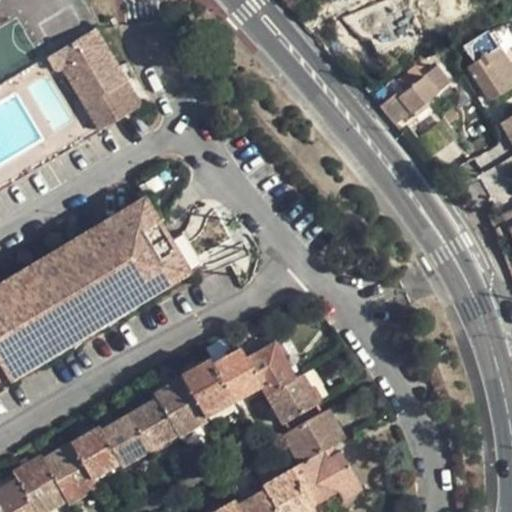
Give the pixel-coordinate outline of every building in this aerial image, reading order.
[(62,70),(99,130),(141,105),(124,77),(95,29),(46,59),(52,69),(59,72),(62,70)] [(511,85),(511,68),(490,32),(464,47),(474,63),(469,67),(490,99),(511,85)] [(434,68),(426,74),(419,65),(392,86),(414,112),(447,85),(434,68)] [(511,113),(499,121),(511,145),(511,113)] [(0,363),(6,375),(8,378),(188,271),(169,239),(144,198),(0,283),(0,363)] [(511,208),(492,219),(499,234),(508,228),(511,226),(511,208)] [(180,232),(169,239),(188,271),(199,263),(180,232)] [(261,387),(266,395),(296,378),(275,341),(245,357),(263,386),(261,387)] [(212,363),(234,401),(261,387),(263,386),(245,357),(240,348),(212,363)] [(182,378),(204,417),(234,401),(212,363),(210,358),(181,374),(182,378)] [(266,395),(281,423),(318,402),(302,374),(296,378),(266,395)] [(177,435),(178,437),(206,421),(204,417),(182,378),(154,394),(156,398),(177,435)] [(129,413),(151,450),(177,435),(156,398),(129,413)] [(283,436),(298,463),(324,449),(345,437),(330,409),(283,436)] [(121,463),(122,465),(151,450),(129,413),(101,429),(121,463)] [(70,442),(92,479),(121,463),(101,429),(99,426),(70,442)] [(66,501),(69,504),(97,488),(92,479),(70,442),(42,458),(66,501)] [(292,469),(314,506),(338,492),(343,501),(360,491),(363,490),(340,451),(329,456),(324,449),(298,463),(291,468),(292,469)] [(16,478),(35,511),(45,511),(66,501),(42,458),(40,455),(12,471),(16,478)] [(278,511),(315,511),(317,511),(314,506),(292,469),(263,485),(265,488),(278,511)] [(0,511),(35,511),(16,478),(0,486),(0,511)] [(237,503),(241,511),(278,511),(265,488),(237,503)] [(338,492),(314,506),(317,511),(316,511),(340,511),(347,508),(364,499),(360,491),(343,501),(338,492)] [(241,511),(237,503),(235,500),(214,511),(241,511)]
